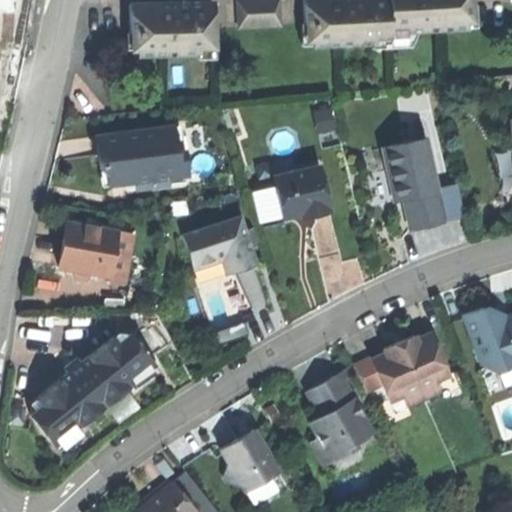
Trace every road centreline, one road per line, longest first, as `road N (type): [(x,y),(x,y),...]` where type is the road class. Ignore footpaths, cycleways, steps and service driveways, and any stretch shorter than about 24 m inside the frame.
road 1 (residential): [(50,511),(152,431),(241,375),(372,302),(511,249)]
road 2 (residential): [(65,0),(0,314)]
